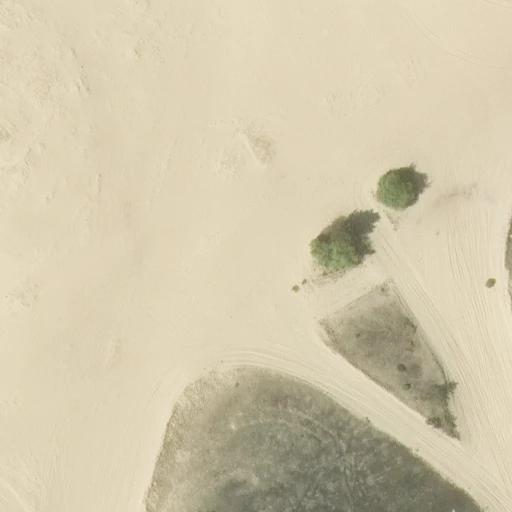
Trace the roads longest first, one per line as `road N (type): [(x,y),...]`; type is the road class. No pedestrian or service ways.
road 1 (track): [(0,310),(190,166),(344,125),(511,62)]
road 2 (track): [(98,511),(169,287),(205,0)]
road 3 (track): [(511,436),(452,277),(466,220),(503,142),(511,74)]
